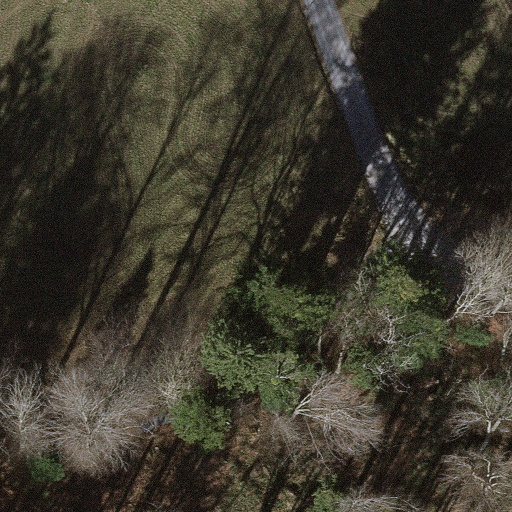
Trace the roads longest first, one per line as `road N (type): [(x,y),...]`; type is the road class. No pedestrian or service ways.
road 1 (track): [(431,233),(232,356),(101,405),(0,407)]
road 2 (track): [(311,0),(378,193),(491,278),(511,283)]
